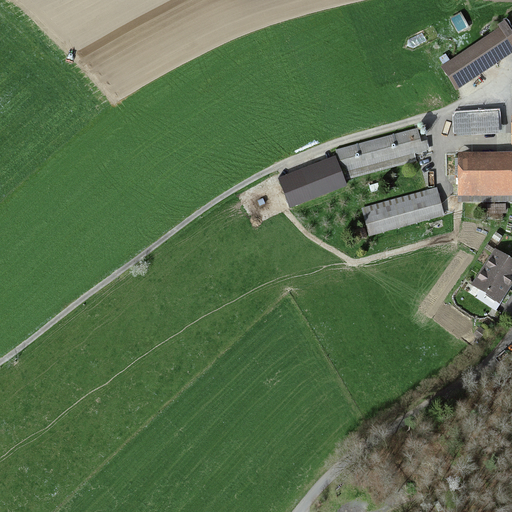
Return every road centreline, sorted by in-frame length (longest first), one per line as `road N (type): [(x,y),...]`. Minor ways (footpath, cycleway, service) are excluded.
road 1 (track): [(0,362),(245,183),(357,136)]
road 2 (unclassified): [(511,335),(467,378),(366,443),(298,511)]
